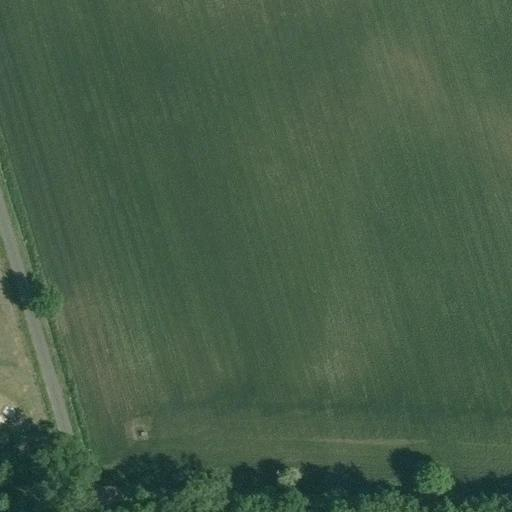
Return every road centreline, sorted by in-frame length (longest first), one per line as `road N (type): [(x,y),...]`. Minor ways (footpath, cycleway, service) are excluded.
road 1 (unclassified): [(511,507),(85,496)]
road 2 (unclassified): [(85,496),(0,208)]
